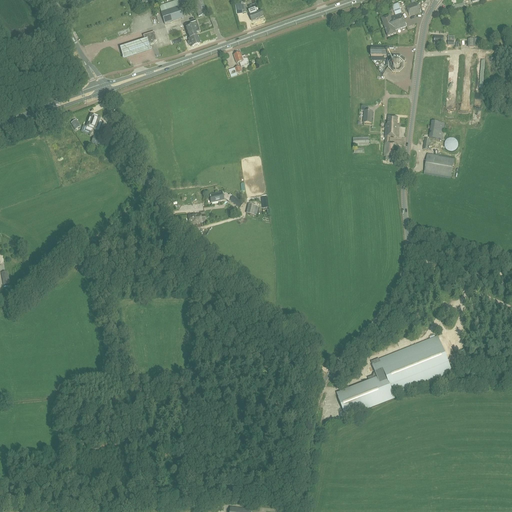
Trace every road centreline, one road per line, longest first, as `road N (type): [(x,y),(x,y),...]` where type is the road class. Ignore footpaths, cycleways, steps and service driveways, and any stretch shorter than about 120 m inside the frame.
road 1 (tertiary): [(298,511),(318,391),(381,318),(404,276),(405,167),(434,4)]
road 2 (track): [(111,111),(172,231),(305,342),(318,391)]
road 3 (track): [(149,186),(20,304),(5,302),(0,290)]
road 4 (primary): [(186,59),(353,0)]
road 5 (track): [(143,511),(226,505),(298,511)]
